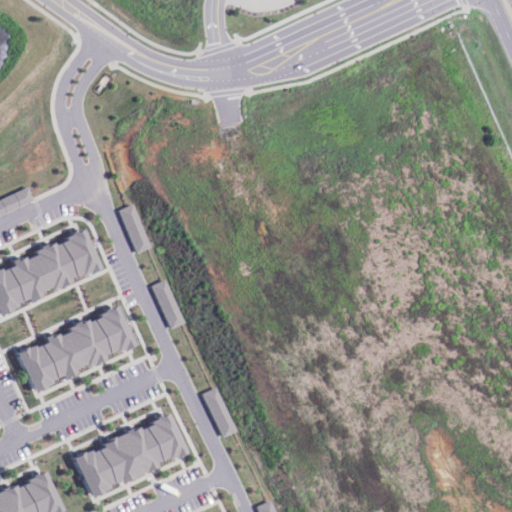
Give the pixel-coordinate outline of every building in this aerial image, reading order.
[(0,197),(0,213),(34,200),(28,185),(0,197)] [(139,252),(153,247),(137,202),(123,208),(139,252)] [(0,310),(102,267),(86,228),(55,242),(54,241),(35,249),(36,251),(12,261),(12,262),(0,267),(0,310)] [(189,321),(170,278),(157,283),(175,327),(189,321)] [(31,387),(138,345),(122,305),(70,326),(71,328),(46,338),(47,339),(17,351),(31,387)] [(238,429),(219,386),(205,392),(224,435),(238,429)] [(72,456),(87,493),(186,452),(170,413),(100,441),(102,444),(72,456)] [(0,488),(0,511),(54,511),(61,509),(43,469),(0,488)] [(259,511),(276,511),(271,499),(257,505),(259,511)]
